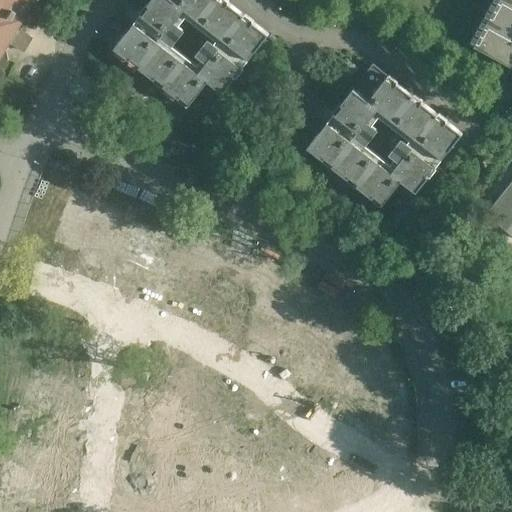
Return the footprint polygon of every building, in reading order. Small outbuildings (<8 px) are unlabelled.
[(0,0),(0,49),(6,40),(6,39),(2,37),(23,0),(0,0)] [(222,93),(268,34),(224,0),(151,0),(134,23),(114,48),(188,107),(208,82),(222,93)] [(511,0),(499,0),(474,47),(511,67),(511,0)] [(401,181),(416,192),(462,133),(373,64),(335,112),(326,125),(308,147),(381,205),(401,181)] [(511,182),(487,214),(511,234),(511,182)] [(80,195),(63,239),(84,249),(81,258),(95,265),(107,237),(95,233),(104,209),(80,195)] [(133,244),(118,272),(134,278),(139,267),(160,277),(177,237),(154,227),(154,228),(144,248),(133,244)] [(177,237),(161,275),(183,282),(178,295),(192,301),(204,274),(191,269),(200,247),(177,237)] [(230,289),(216,315),(230,323),(234,313),(256,324),(280,283),(266,275),(264,280),(255,275),(244,297),(230,289)] [(301,323),(280,342),(291,353),(299,344),(316,362),(344,333),(325,317),(312,331),(301,323)] [(344,333),(316,362),(332,377),(324,387),(335,396),(356,375),(346,365),(359,349),(344,333)] [(30,358),(27,379),(59,384),(68,385),(69,386),(71,363),(60,362),(61,357),(45,355),(45,360),(30,358)] [(27,379),(25,403),(66,409),(68,385),(59,384),(27,379)] [(25,403),(21,427),(61,432),(62,431),(66,409),(25,403)] [(21,427),(17,452),(57,456),(61,432),(21,427)] [(361,434),(333,435),(334,452),(338,452),(345,452),(345,475),(378,475),(378,472),(392,471),(393,456),(386,456),(386,450),(361,450),(361,434)] [(276,486),(257,500),(267,511),(298,511),(286,499),(299,489),(276,466),(266,476),(276,486)] [(10,483),(8,509),(50,511),(50,496),(54,496),(52,486),(10,483)] [(233,511),(231,509),(226,511),(267,511),(257,500),(243,511),(233,511)]
